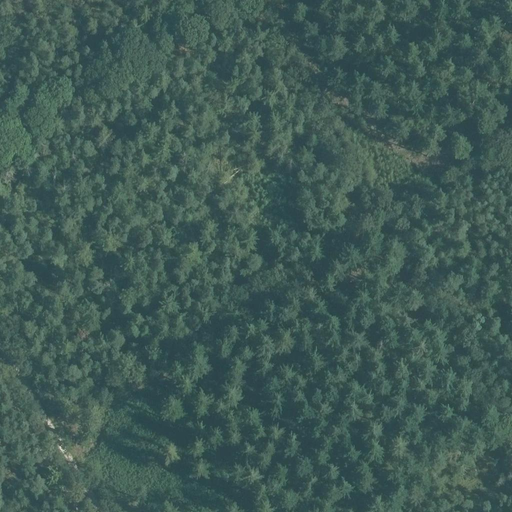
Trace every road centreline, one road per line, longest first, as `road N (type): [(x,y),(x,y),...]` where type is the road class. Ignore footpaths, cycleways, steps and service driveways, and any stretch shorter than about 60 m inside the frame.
road 1 (track): [(0,144),(238,0)]
road 2 (track): [(99,511),(0,349)]
